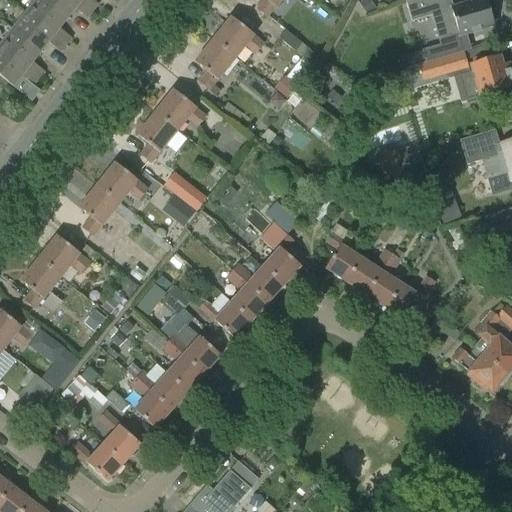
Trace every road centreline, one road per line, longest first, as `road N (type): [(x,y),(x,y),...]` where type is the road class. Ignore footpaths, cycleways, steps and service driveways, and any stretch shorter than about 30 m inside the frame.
road 1 (residential): [(131,511),(295,332),(315,323),(335,325),(371,347),(501,454)]
road 2 (residential): [(24,152),(146,0)]
road 3 (residential): [(102,511),(0,433)]
